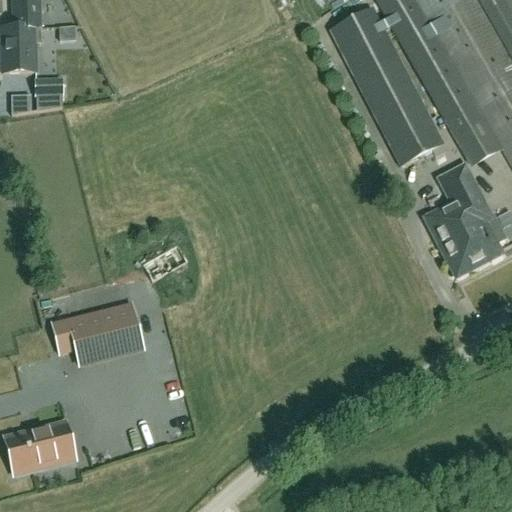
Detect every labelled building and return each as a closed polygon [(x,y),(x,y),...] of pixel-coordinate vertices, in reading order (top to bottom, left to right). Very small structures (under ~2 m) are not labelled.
[(27,31),(42,30),(40,0),(14,0),(15,30),(3,31),(3,49),(5,49),(5,48),(11,48),(11,46),(17,46),(17,44),(22,44),(22,42),(30,42),(30,36),(27,37),(27,31)] [(511,0),(373,0),(387,23),(381,26),(374,13),(331,35),(401,170),(444,148),(384,34),(391,30),(455,142),(486,124),(511,169),(511,0)] [(37,47),(42,46),(42,30),(27,31),(27,37),(30,36),(30,42),(22,42),(22,44),(17,44),(17,46),(11,46),(11,48),(5,48),(5,49),(3,49),(4,76),(37,75),(37,47)] [(37,83),(37,99),(38,115),(64,111),(63,82),(37,83)] [(459,279),(473,272),(501,257),(487,230),(494,226),(465,170),(439,183),(452,208),(426,222),(450,268),(453,266),(459,279)] [(152,286),(187,266),(177,248),(142,268),(152,286)] [(74,353),(77,367),(143,351),(132,308),(51,328),(59,357),(74,353)] [(30,395),(72,384),(68,371),(27,382),(30,395)] [(75,463),(66,426),(4,441),(13,478),(75,463)]
